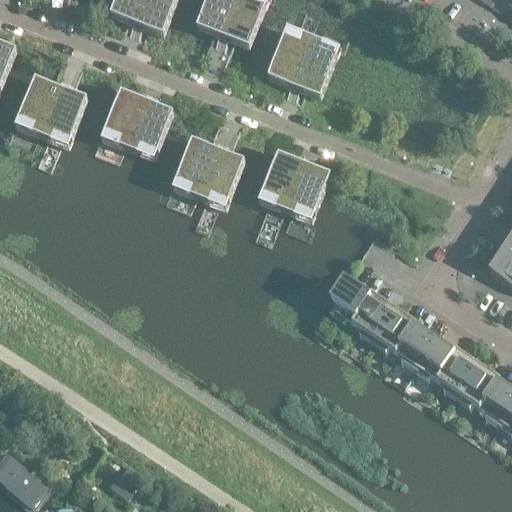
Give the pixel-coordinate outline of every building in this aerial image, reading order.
[(138,33),(151,0),(121,0),(114,18),(112,23),(128,29),(124,38),(125,39),(129,29),(138,33)] [(164,43),(180,3),(181,4),(182,0),(151,0),(138,33),(147,36),(143,46),(145,47),(149,37),(164,43)] [(224,45),(241,5),(242,0),(212,0),(198,35),(214,41),(210,51),(211,52),(215,42),(224,45)] [(250,56),(266,16),(267,17),(270,7),(253,0),(252,1),(251,0),(242,0),(241,5),(224,45),(233,49),(229,59),(230,59),(231,59),(235,50),(250,56)] [(296,95),(312,55),(315,47),(306,43),(288,36),(285,45),(269,85),(285,91),(281,101),(283,101),(287,92),(296,95)] [(15,64),(18,57),(2,50),(6,41),(5,40),(1,50),(0,49),(0,103),(3,97),(2,96),(15,64)] [(322,106),(338,66),(342,57),(324,50),(315,47),(312,55),(296,95),(305,99),(301,109),(302,109),(306,99),(322,106)] [(43,145),(61,101),(63,96),(54,92),(58,83),(56,82),(52,92),(37,86),(21,125),(20,125),(17,134),(35,141),(43,145)] [(73,146),(89,107),(73,100),(77,90),(76,90),(72,100),(63,96),(61,101),(43,145),(52,148),(61,152),(70,156),(74,146),(73,146)] [(130,157),(147,113),(149,109),(140,105),(144,95),(142,95),(138,104),(123,98),(107,138),(103,147),(121,154),(130,157)] [(172,127),(175,119),(159,113),(163,103),(162,103),(162,102),(158,112),(149,109),(147,113),(130,157),(138,161),(156,168),(160,159),(159,159),(172,127)] [(201,207),(218,163),(220,158),(211,155),(215,145),(214,145),(210,154),(194,148),(178,188),(174,197),(192,204),(192,203),(201,207)] [(230,209),(246,169),(230,163),(234,153),(233,152),(229,162),(220,158),(218,163),(201,207),(209,210),(209,211),(227,218),(231,209),(230,209)] [(287,220),(304,176),(306,171),(297,167),(301,158),(300,157),(296,167),(280,161),(264,201),(263,200),(260,209),(278,217),(278,216),(287,220)] [(330,188),(332,182),(316,175),(320,166),(319,165),(315,175),(306,171),(304,176),(287,220),(295,223),(295,224),(313,231),(317,222),(316,222),(330,188)] [(511,265),(504,260),(503,260),(502,261),(503,261),(492,278),(491,278),(490,279),(511,292),(511,265)] [(355,333),(373,306),(375,303),(362,294),(363,293),(353,286),(348,293),(349,294),(331,321),(344,330),(345,331),(347,328),(355,333)] [(374,350),(397,315),(389,310),(388,311),(375,303),(373,306),(355,333),(363,338),(360,341),(361,342),(362,342),(374,350)] [(397,361),(415,334),(417,331),(404,322),(405,321),(397,315),(374,350),(386,358),(387,359),(389,356),(397,361)] [(416,378),(439,343),(431,338),(430,339),(417,331),(415,334),(397,361),(404,366),(402,369),(403,370),(404,370),(416,378)] [(439,389),(457,362),(459,359),(446,350),(447,349),(439,343),(416,378),(428,386),(429,387),(431,384),(439,389)] [(458,406),(481,371),(473,366),(472,367),(459,359),(457,362),(439,389),(446,394),(444,397),(445,398),(446,398),(458,406)] [(481,417),(499,390),(501,387),(488,378),(488,376),(481,371),(458,406),(470,414),(471,415),(473,411),(481,417)] [(500,434),(511,415),(511,394),(501,387),(499,390),(481,417),(488,422),(486,425),(487,426),(500,434)] [(511,415),(500,434),(511,442),(511,415)] [(36,511),(50,496),(10,462),(0,473),(0,489),(27,511),(36,511)] [(122,477),(112,491),(130,503),(139,489),(122,477)]
